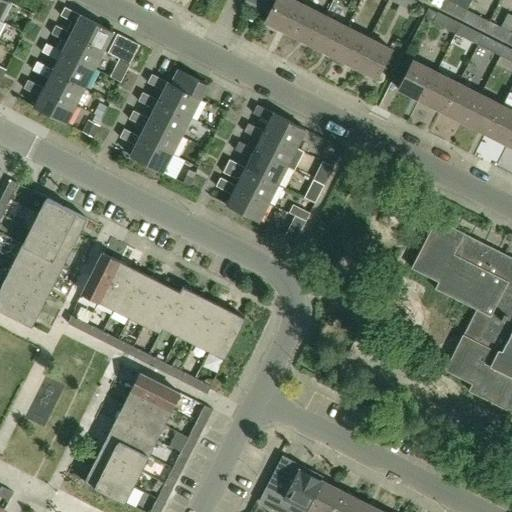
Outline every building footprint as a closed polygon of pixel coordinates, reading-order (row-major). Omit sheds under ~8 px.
[(274,4),(267,0),(244,0),(243,2),(269,15),(274,4)] [(287,34),(302,5),(292,0),(276,0),(274,4),(269,15),(265,22),(287,34)] [(416,2),(411,0),(391,0),(412,10),(416,2)] [(443,0),(440,8),(463,19),(467,11),(445,0),(443,0)] [(309,45),(324,16),(302,5),(287,34),(309,45)] [(103,51),(113,32),(64,7),(60,16),(72,22),(67,31),(71,33),(71,34),(103,51)] [(463,19),(485,30),(489,22),(467,11),(463,19)] [(434,21),(456,32),(460,24),(438,13),(434,21)] [(332,56),(346,27),(324,16),(309,45),(332,56)] [(507,42),(511,34),(489,22),(485,30),(507,42)] [(460,24),(456,32),(478,44),(482,35),(460,24)] [(103,51),(71,34),(71,33),(67,31),(55,25),(51,34),(61,39),(56,49),(62,52),(94,69),(103,51)] [(354,67),(368,38),(346,27),(332,56),(354,67)] [(500,55),(504,47),(482,35),(478,44),(500,55)] [(377,79),(391,50),(368,38),(354,67),(377,79)] [(119,59),(130,64),(139,45),(128,40),(119,59)] [(85,87),(94,69),(62,52),(56,49),(46,44),(42,52),(58,60),(53,70),(52,71),(85,87)] [(474,61),(490,69),(497,54),(481,47),(474,61)] [(511,61),(511,50),(504,47),(500,55),(511,61)] [(130,64),(119,59),(110,77),(121,82),(130,64)] [(421,101),(435,72),(413,61),(398,90),(421,101)] [(76,105),(85,87),(52,71),(53,70),(37,62),(32,70),(48,78),(44,88),(43,89),(76,105)] [(202,95),(208,84),(178,70),(171,84),(151,74),(147,82),(164,91),(159,100),(158,101),(191,118),(200,99),(202,95)] [(443,113),(457,83),(435,72),(421,101),(443,113)] [(66,124),(76,105),(43,89),(44,88),(27,80),(23,88),(39,96),(34,107),(66,124)] [(465,124),(480,95),(457,83),(443,113),(465,124)] [(181,136),(191,118),(158,101),(159,100),(142,92),(138,101),(154,109),(149,119),(149,120),(181,136)] [(487,135),(502,106),(480,95),(465,124),(487,135)] [(296,148),(305,130),(257,105),(253,114),(269,122),(264,131),(263,132),(296,148)] [(509,146),(511,140),(511,111),(502,106),(487,135),(509,146)] [(172,154),(181,136),(149,120),(149,119),(133,110),(129,119),(145,127),(140,137),(139,138),(172,154)] [(304,152),(296,148),(263,132),(264,131),(248,123),(243,132),(259,140),(255,150),(254,150),(287,167),(294,170),(304,152)] [(163,173),(172,154),(139,138),(140,137),(124,128),(119,137),(136,145),(130,156),(163,173)] [(254,150),(255,150),(238,141),(234,150),(250,158),(245,168),(245,169),(278,185),(287,167),(254,150)] [(245,169),(245,168),(229,160),(225,168),(222,172),(235,179),(241,176),(236,186),(236,187),(268,203),(278,185),(245,169)] [(328,177),(318,171),(313,180),(324,185),(328,177)] [(259,222),(268,203),(236,187),(236,186),(220,178),(215,186),(232,194),(226,205),(259,222)] [(2,196),(10,200),(18,184),(11,181),(10,180),(2,196)] [(322,189),(309,183),(304,195),(317,200),(322,189)] [(2,196),(0,200),(0,214),(2,216),(10,200),(2,196)] [(79,234),(87,219),(47,198),(39,214),(79,234)] [(295,216),(295,217),(305,222),(310,213),(293,205),(289,213),(295,216)] [(79,234),(39,214),(31,229),(71,250),(79,234)] [(296,239),(305,222),(295,217),(285,235),(295,240),(296,239)] [(511,257),(464,233),(464,232),(436,218),(411,268),(439,282),(436,288),(476,309),(445,370),(472,384),(468,391),(511,412),(511,257)] [(71,250),(31,229),(23,245),(63,265),(71,250)] [(63,265),(23,245),(15,260),(56,280),(63,265)] [(98,302),(119,261),(103,253),(82,294),(98,302)] [(56,280),(15,260),(8,276),(48,296),(56,280)] [(114,310),(134,269),(119,261),(98,302),(114,310)] [(129,317),(150,277),(134,269),(114,310),(129,317)] [(48,296),(8,276),(0,290),(0,291),(40,311),(48,296)] [(145,325),(165,285),(150,277),(129,317),(145,325)] [(162,327),(180,292),(165,285),(145,325),(161,333),(163,328),(162,327)] [(178,335),(198,295),(182,287),(180,292),(162,327),(163,328),(178,335)] [(0,311),(32,328),(40,311),(0,291),(0,311)] [(193,343),(214,303),(198,295),(178,335),(193,343)] [(209,351),(229,311),(214,303),(193,343),(209,351)] [(225,359),(245,319),(229,311),(209,351),(225,359)] [(67,324),(83,332),(87,324),(71,316),(67,324)] [(102,332),(87,324),(83,332),(98,339),(102,332)] [(118,339),(102,332),(98,339),(114,347),(118,339)] [(133,347),(118,339),(114,347),(129,355),(133,347)] [(129,355),(145,363),(149,355),(133,347),(129,355)] [(161,371),(165,363),(149,355),(145,363),(161,371)] [(176,379),(180,371),(165,363),(161,371),(176,379)] [(191,386),(195,379),(180,371),(176,379),(191,386)] [(180,394),(140,374),(132,390),(172,410),(180,394)] [(195,379),(191,386),(207,394),(210,389),(211,387),(195,379)] [(172,410),(132,390),(124,405),(164,425),(172,410)] [(37,426),(62,410),(52,394),(27,410),(37,426)] [(164,425),(124,405),(116,420),(157,441),(164,425)] [(196,422),(205,426),(213,410),(204,406),(196,422)] [(157,441),(116,420),(109,436),(149,456),(157,441)] [(205,426),(196,422),(188,437),(197,441),(205,426)] [(149,456),(109,436),(101,451),(141,471),(149,456)] [(197,441),(188,437),(181,453),(189,457),(197,441)] [(141,471),(101,451),(93,466),(133,487),(141,471)] [(189,457),(181,453),(173,468),(181,472),(189,457)] [(297,474),(280,465),(260,503),(277,511),(306,511),(307,511),(322,482),(321,481),(322,477),(311,471),(309,475),(299,470),(297,474)] [(125,503),(133,487),(93,466),(85,483),(125,503)] [(181,472),(173,468),(165,483),(173,488),(181,472)] [(309,511),(334,511),(344,493),(322,482),(307,511),(309,511)] [(173,488),(165,483),(157,499),(165,503),(173,488)] [(13,493),(2,487),(0,490),(0,496),(9,501),(13,493)] [(361,511),(366,504),(344,493),(334,511),(361,511)] [(160,511),(165,503),(157,499),(150,511),(160,511)]
